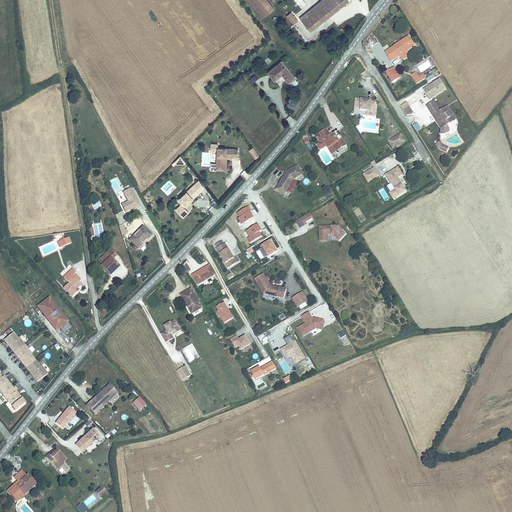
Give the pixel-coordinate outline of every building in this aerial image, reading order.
[(266,15),(254,0),(251,0),(248,3),(261,19),(266,15)] [(254,0),(266,15),(274,8),(266,0),(254,0)] [(321,0),(299,19),(309,32),(347,1),(346,0),(321,0)] [(283,15),(292,26),(297,22),(288,11),(283,15)] [(389,59),(398,54),(407,49),(414,44),(409,35),(384,50),(389,59)] [(407,49),(398,54),(401,59),(410,53),(407,49)] [(279,61),(266,72),(275,83),(281,78),(286,83),(293,78),(279,61)] [(389,67),(384,70),(390,79),(398,74),(395,70),(392,72),(389,67)] [(428,82),(436,77),(433,73),(425,78),(428,82)] [(248,80),(252,84),(258,78),(254,74),(248,80)] [(413,76),(410,78),(413,82),(422,77),(419,74),(414,77),(413,76)] [(428,98),(447,90),(441,78),(423,86),(428,98)] [(355,98),(355,106),(360,106),(359,110),(367,110),(367,115),(375,116),(376,101),(367,100),(367,99),(355,98)] [(407,116),(414,113),(408,101),(401,105),(407,116)] [(424,106),(427,111),(434,107),(431,102),(424,106)] [(434,107),(427,111),(430,115),(432,113),(436,120),(433,121),(438,129),(446,124),(442,118),(449,114),(445,106),(436,111),(434,107)] [(453,120),(449,114),(442,118),(446,124),(453,120)] [(337,139),(333,133),(329,135),(325,129),(318,133),(320,135),(316,137),(318,141),(322,139),(323,140),(316,144),(319,150),(326,145),(327,147),(332,144),(336,150),(345,145),(341,138),(337,139)] [(396,134),(385,141),(389,148),(400,141),(396,134)] [(436,142),(431,145),(435,150),(442,152),(444,148),(437,143),(436,142)] [(336,150),(332,144),(327,147),(331,153),(336,150)] [(215,149),(214,166),(222,167),(223,157),(229,158),(235,158),(236,150),(215,149)] [(184,163),(178,156),(172,163),(174,164),(182,165),(184,163)] [(222,167),(214,166),(214,170),(223,170),(224,159),(229,159),(229,158),(223,157),(222,167)] [(300,175),(295,166),(285,172),(283,174),(285,175),(284,177),(282,176),(273,191),(279,194),(282,190),(285,192),(292,180),(300,175)] [(378,174),(374,167),(363,173),(367,180),(378,174)] [(385,174),(395,190),(399,196),(405,192),(401,186),(403,185),(398,177),(402,175),(397,167),(385,174)] [(237,171),(227,182),(233,186),(242,175),(237,171)] [(291,192),(298,181),(294,179),(288,191),(291,192)] [(180,214),(176,210),(198,192),(193,185),(170,203),(172,206),(166,211),(173,220),(180,214)] [(116,193),(113,187),(106,190),(111,201),(115,200),(112,194),(116,193)] [(139,207),(129,189),(121,193),(125,202),(119,206),(123,214),(131,210),(134,208),(135,210),(139,207)] [(399,196),(395,190),(390,193),(393,199),(399,196)] [(91,204),(93,210),(102,207),(100,200),(91,204)] [(298,228),(312,219),(308,213),(294,221),(298,228)] [(141,228),(127,242),(136,250),(149,236),(141,228)] [(338,228),(319,228),(319,238),(327,238),(327,236),(332,236),(338,242),(344,236),(338,229),(338,228)] [(261,246),(268,257),(277,251),(270,240),(261,246)] [(232,259),(224,245),(223,245),(221,242),(214,246),(216,249),(215,250),(227,269),(236,264),(232,259)] [(109,255),(104,260),(109,266),(115,260),(109,255)] [(104,260),(94,269),(107,282),(111,279),(117,274),(109,266),(104,260)] [(200,271),(192,276),(197,286),(215,275),(210,266),(205,268),(206,270),(201,273),(200,271)] [(270,286),(263,275),(255,280),(264,295),(272,297),(273,293),(278,295),(277,298),(284,300),(286,291),(270,286)] [(68,286),(63,291),(70,298),(70,297),(72,299),(77,294),(76,292),(81,286),(71,276),(64,283),(68,286)] [(191,290),(180,296),(192,315),(202,309),(191,290)] [(308,303),(303,294),(294,300),(300,308),(308,303)] [(67,323),(47,300),(36,309),(55,333),(67,323)] [(215,306),(224,323),(234,318),(225,301),(215,306)] [(209,306),(215,317),(219,315),(213,304),(209,306)] [(280,321),(286,317),(284,313),(277,316),(280,321)] [(313,320),(309,313),(302,317),(306,324),(298,329),(304,337),(317,329),(322,330),(324,321),(317,319),(317,321),(313,320)] [(29,318),(24,322),(28,327),(32,324),(29,318)] [(174,321),(163,327),(166,332),(160,335),(165,344),(173,339),(170,333),(171,333),(172,333),(179,329),(174,321)] [(292,333),(284,338),(288,345),(280,349),(286,359),(291,357),(295,364),(306,358),(292,333)] [(24,348),(18,340),(17,341),(12,335),(3,343),(7,348),(10,346),(14,351),(11,353),(14,356),(24,348)] [(250,345),(246,338),(243,339),(243,338),(239,340),(237,336),(230,340),(235,348),(238,346),(241,351),(250,345)] [(30,357),(31,357),(24,348),(14,356),(17,360),(20,358),(24,363),(21,365),(25,370),(34,362),(30,357)] [(47,377),(41,368),(39,369),(34,362),(25,370),(30,376),(32,374),(36,379),(34,381),(37,385),(47,377)] [(277,369),(273,362),(267,365),(272,372),(277,369)] [(257,381),(272,372),(267,365),(261,369),(260,367),(251,372),(257,381)] [(184,381),(192,376),(188,369),(184,372),(182,369),(178,371),(184,381)] [(290,375),(283,379),(286,383),(292,379),(290,375)] [(0,392),(2,391),(6,395),(11,390),(13,389),(5,379),(3,381),(1,378),(0,376),(0,392)] [(111,384),(110,385),(88,406),(96,414),(112,399),(119,393),(111,384)] [(6,395),(3,397),(12,408),(15,406),(18,410),(25,404),(18,395),(16,396),(14,394),(11,390),(6,395)] [(139,396),(131,403),(138,410),(146,403),(139,396)] [(63,427),(76,411),(69,405),(56,421),(63,427)] [(83,451),(100,436),(93,428),(76,444),(83,451)] [(47,456),(57,467),(64,461),(68,458),(59,448),(55,452),(54,451),(47,456)] [(64,461),(57,467),(59,469),(66,462),(64,461)] [(16,476),(19,480),(20,482),(11,490),(19,498),(33,485),(26,477),(28,475),(23,469),(16,476)] [(20,482),(19,480),(8,490),(19,501),(38,483),(29,473),(28,475),(26,477),(33,485),(19,498),(11,490),(20,482)] [(99,496),(105,492),(102,487),(96,492),(99,496)] [(81,502),(76,506),(81,511),(85,511),(87,511),(81,502)]
